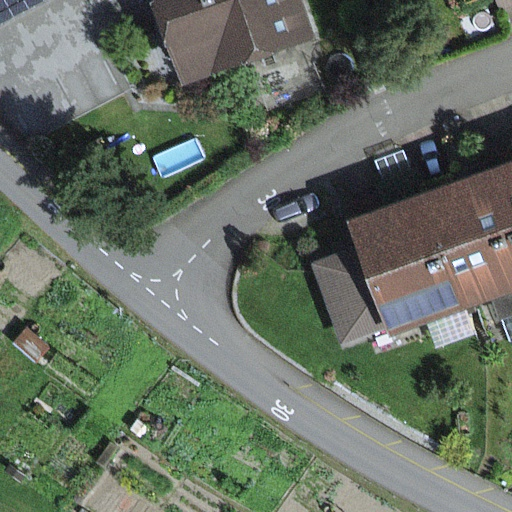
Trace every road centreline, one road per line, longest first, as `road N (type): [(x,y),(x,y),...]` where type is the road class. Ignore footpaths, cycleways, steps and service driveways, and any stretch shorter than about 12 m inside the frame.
road 1 (residential): [(156,296),(224,224),(309,161),(511,74)]
road 2 (residential): [(493,511),(281,392),(156,296)]
road 3 (residential): [(156,296),(0,160)]
